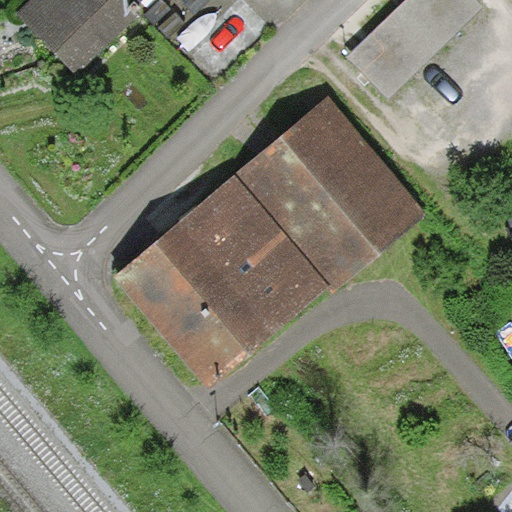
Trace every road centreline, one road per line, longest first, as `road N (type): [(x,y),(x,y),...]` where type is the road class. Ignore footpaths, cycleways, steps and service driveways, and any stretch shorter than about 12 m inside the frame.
road 1 (residential): [(60,272),(345,0)]
road 2 (residential): [(60,272),(263,511)]
